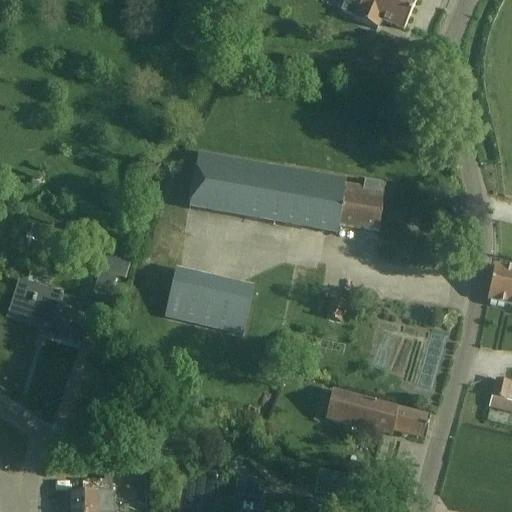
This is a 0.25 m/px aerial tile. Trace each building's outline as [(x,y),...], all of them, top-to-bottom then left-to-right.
[(354,18),(353,21),(376,31),(380,22),(403,32),(416,1),(414,0),(342,0),(341,3),(344,5),(340,13),(354,18)] [(261,91),(259,102),(269,104),(271,93),(261,91)] [(251,221),(251,222),(336,237),(337,228),(376,234),(385,187),(363,183),(362,191),(344,188),(345,182),(259,167),(197,156),(187,210),(251,221)] [(5,210),(0,224),(0,226),(10,229),(15,213),(5,210)] [(511,271),(493,268),(486,303),(511,308),(511,271)] [(253,289),(174,271),(163,318),(242,336),(253,289)] [(106,306),(114,279),(99,274),(90,301),(106,306)] [(79,347),(90,313),(59,304),(61,297),(22,285),(13,315),(50,327),(47,337),(79,347)] [(339,324),(346,306),(332,301),(325,319),(339,324)] [(495,381),(488,408),(511,414),(511,412),(511,404),(505,402),(509,385),(495,381)] [(392,434),(424,441),(429,418),(332,393),(324,422),(391,439),(392,434)] [(395,511),(402,511),(408,484),(383,479),(379,496),(388,498),(385,510),(395,511)] [(237,481),(235,496),(244,497),(246,482),(237,481)] [(82,496),(70,496),(69,511),(112,511),(112,496),(104,496),(104,483),(82,483),(82,496)]
